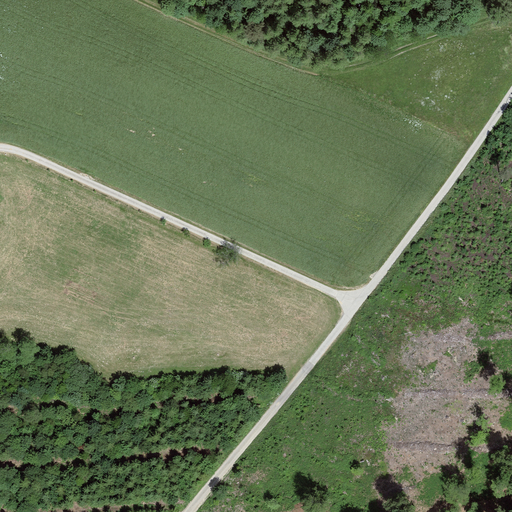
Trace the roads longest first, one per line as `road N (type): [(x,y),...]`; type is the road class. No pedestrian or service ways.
road 1 (unclassified): [(0,146),(352,292),(380,271),(511,90)]
road 2 (track): [(188,511),(346,311),(352,292)]
